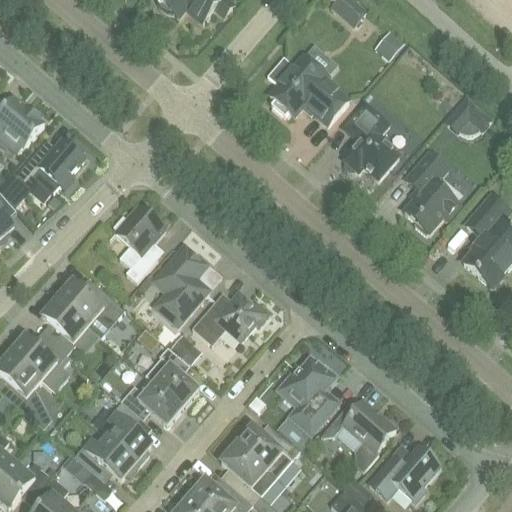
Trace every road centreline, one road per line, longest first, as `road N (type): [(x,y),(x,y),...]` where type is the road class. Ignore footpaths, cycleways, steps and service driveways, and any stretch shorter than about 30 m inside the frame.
road 1 (residential): [(511,389),(185,111)]
road 2 (residential): [(141,511),(310,314)]
road 3 (residential): [(489,466),(310,314)]
road 4 (residential): [(310,314),(135,163)]
road 5 (residential): [(0,305),(135,163)]
road 6 (residential): [(135,163),(0,45)]
road 7 (residential): [(185,111),(56,0)]
road 8 (residential): [(185,111),(281,0)]
road 9 (residential): [(511,86),(413,0)]
